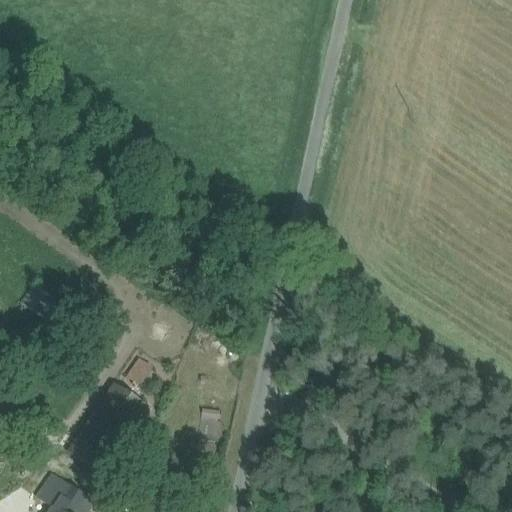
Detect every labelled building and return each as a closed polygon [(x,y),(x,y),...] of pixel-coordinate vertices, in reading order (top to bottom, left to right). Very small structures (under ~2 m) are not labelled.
[(21,306),(31,313),(44,296),(35,288),(21,306)] [(127,379),(137,387),(150,369),(139,361),(127,379)] [(68,453),(100,475),(145,410),(112,388),(68,453)] [(55,511),(77,511),(85,501),(50,477),(36,499),(53,511),(55,511)] [(77,511),(99,511),(100,511),(85,501),(77,511)]
